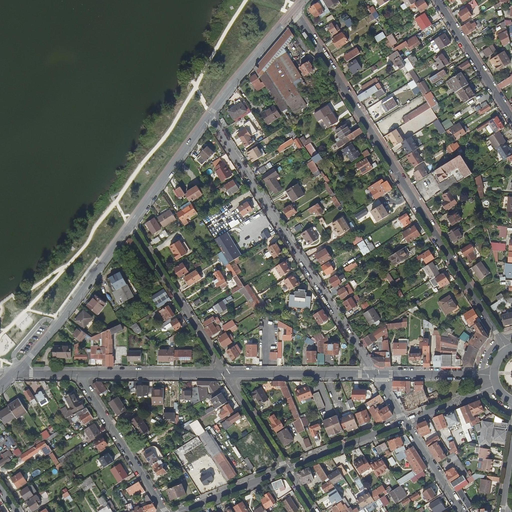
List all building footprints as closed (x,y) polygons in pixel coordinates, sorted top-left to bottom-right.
[(311,14),(313,13),(326,5),(322,0),(320,0),(318,1),(319,3),(316,5),(313,7),(311,9),(309,11),(311,14)] [(422,0),(415,4),(415,3),(411,6),(412,8),(416,6),(420,13),(425,11),(424,10),(427,7),(422,0)] [(474,7),(470,2),(468,4),(461,8),(457,11),(464,21),(471,16),(470,14),(472,13),(470,10),(474,7)] [(321,19),(331,13),(326,5),(313,13),(316,18),(319,16),(321,19)] [(367,7),(372,14),(375,12),(376,11),(373,7),(370,8),(369,6),(367,7)] [(432,25),(424,14),(420,16),(414,20),(410,23),(417,34),(422,31),(429,27),(432,25)] [(325,19),(329,25),(335,21),(332,15),(325,19)] [(343,22),(348,29),(354,25),(349,18),(343,22)] [(501,34),(504,33),(502,23),(505,22),(504,21),(500,24),(501,30),(496,32),(497,35),(500,33),(501,34)] [(461,28),(466,36),(474,31),(473,29),(476,26),(474,23),(471,26),(469,23),(461,28)] [(335,29),(332,24),(327,27),(325,29),(327,34),(330,32),(333,37),(340,32),(338,27),(335,29)] [(292,34),(288,29),(254,69),(265,85),(272,96),(282,112),(301,100),(296,91),(299,88),(300,88),(305,84),(301,77),(283,50),(292,58),(299,49),(297,46),(299,44),(293,39),(294,38),(295,38),(296,37),(304,50),(306,51),(309,50),(299,34),(296,31),(292,34)] [(504,47),(510,44),(510,43),(507,31),(504,33),(501,34),(500,33),(497,35),(500,40),(504,47)] [(386,38),(383,32),(374,38),(377,43),(386,38)] [(347,43),(342,34),(331,40),(333,44),(335,43),(338,49),(347,43)] [(449,43),(444,34),(433,41),(437,47),(439,50),(449,43)] [(389,36),(386,38),(388,40),(392,48),(393,49),(396,47),(394,45),(396,43),(391,35),(389,36)] [(434,49),(437,47),(433,41),(431,37),(426,41),(428,44),(431,43),(434,49)] [(392,48),(388,40),(386,42),(387,44),(386,45),(389,50),(390,49),(394,54),(396,53),(394,49),(393,49),(392,48)] [(394,49),(396,53),(406,47),(407,49),(410,48),(411,50),(418,45),(415,42),(413,43),(411,40),(404,45),(403,43),(394,49)] [(482,52),(486,58),(496,52),(492,46),(482,52)] [(344,57),(347,62),(361,53),(358,48),(344,57)] [(511,63),(504,52),(490,61),(492,65),(495,64),(497,66),(496,67),(498,71),(511,63)] [(394,54),(387,58),(391,64),(394,62),(399,59),(396,53),(394,54)] [(439,70),(448,64),(441,53),(434,57),(438,63),(435,64),(439,70)] [(418,64),(412,54),(407,57),(413,66),(418,64)] [(412,70),(415,69),(413,66),(407,57),(401,61),(405,67),(408,73),(412,70)] [(405,67),(401,61),(399,59),(394,62),(397,67),(399,71),(405,67)] [(348,66),(354,75),(362,70),(356,61),(348,66)] [(312,67),(309,62),(300,67),(303,72),(301,73),(303,77),(305,76),(313,71),(312,68),(312,67)] [(470,66),(467,62),(455,69),(458,74),(470,66)] [(265,85),(254,69),(248,76),(257,90),(265,85)] [(446,76),(443,71),(429,80),(432,84),(446,76)] [(457,92),(468,85),(460,73),(450,80),(457,92)] [(511,74),(511,75),(511,76),(497,85),(500,89),(511,81),(511,74)] [(420,82),(415,75),(411,77),(414,81),(416,85),(420,82)] [(364,92),(379,83),(377,79),(376,78),(362,87),(364,92)] [(454,93),(457,92),(450,80),(446,82),(451,90),(452,89),(454,93)] [(429,92),(422,81),(420,82),(416,85),(417,86),(419,90),(422,95),(423,96),(425,95),(425,94),(429,92)] [(358,97),(361,102),(375,93),(376,95),(375,95),(378,99),(386,95),(382,89),(379,91),(377,88),(381,86),(379,83),(365,93),(358,97)] [(465,103),(475,97),(468,85),(457,92),(465,103)] [(431,99),(428,94),(425,95),(423,96),(428,104),(431,108),(435,106),(431,99)] [(388,113),(398,107),(392,98),(383,104),(388,113)] [(306,106),(301,100),(282,112),(282,113),(288,109),(290,108),(294,114),(306,106)] [(244,102),(241,103),(228,112),(233,120),(245,113),(247,115),(251,113),(244,102)] [(403,119),(406,124),(431,108),(428,104),(403,119)] [(440,108),(438,104),(435,106),(431,108),(433,112),(440,108)] [(491,109),(489,104),(488,105),(482,109),(481,109),(481,110),(483,114),(491,109)] [(281,117),(274,107),(261,115),(268,125),(281,117)] [(316,115),(319,121),(322,120),(330,115),(326,108),(316,115)] [(288,109),(282,113),(289,123),(294,119),(288,109)] [(430,115),(434,122),(438,120),(433,112),(430,115)] [(256,120),(251,113),(247,115),(252,122),(256,120)] [(338,122),(332,113),(330,115),(322,120),(328,128),(338,122)] [(387,116),(379,121),(381,125),(389,120),(387,116)] [(496,133),(498,132),(503,128),(497,118),(489,122),(488,121),(476,129),(478,132),(488,126),(488,125),(490,124),(496,133)] [(256,132),(250,121),(248,119),(242,123),(243,125),(245,128),(237,133),(242,141),(246,148),(254,143),(250,136),(256,132)] [(434,122),(438,128),(437,129),(441,135),(445,132),(442,126),(438,120),(434,122)] [(449,121),(442,126),(445,132),(448,130),(450,129),(449,128),(451,126),(449,121)] [(335,132),(341,140),(352,134),(346,125),(335,132)] [(455,126),(450,129),(456,138),(461,135),(462,137),(466,135),(459,125),(456,127),(455,126)] [(338,148),(362,133),(360,128),(352,134),(341,140),(336,143),(338,148)] [(388,134),(394,146),(404,141),(398,129),(388,134)] [(505,144),(505,143),(498,132),(496,133),(488,138),(495,150),(505,144)] [(299,139),(297,136),(280,146),(276,148),(279,153),(283,150),(283,149),(294,141),(299,148),(303,146),(299,139)] [(303,136),(299,139),(303,146),(304,147),(313,142),(310,138),(306,140),(303,136)] [(409,154),(419,147),(411,136),(401,142),(409,154)] [(352,144),(343,150),(345,152),(343,153),(344,156),(348,154),(350,156),(349,156),(352,162),(359,158),(358,156),(360,155),(357,150),(356,151),(352,144)] [(456,149),(453,144),(448,147),(451,152),(456,149)] [(511,156),(505,144),(495,150),(502,161),(507,158),(511,156)] [(312,158),(317,156),(310,145),(305,147),(312,158)] [(214,154),(207,147),(196,159),(203,166),(214,154)] [(263,156),(257,147),(247,154),(253,163),(263,156)] [(415,167),(425,161),(418,149),(407,156),(409,160),(410,160),(412,163),(415,167)] [(322,159),(319,154),(317,156),(312,158),(311,159),(312,159),(313,161),(315,164),(322,159)] [(467,167),(460,155),(433,172),(445,191),(472,174),(467,167)] [(365,174),(377,167),(375,163),(371,165),(366,159),(359,163),(365,174)] [(315,164),(313,161),(309,164),(307,165),(313,174),(314,174),(319,170),(315,164)] [(227,171),(229,170),(225,165),(224,166),(222,163),(215,167),(217,171),(216,172),(223,182),(231,177),(227,171)] [(265,171),(266,171),(273,167),(270,163),(267,165),(264,167),(258,171),(260,175),(265,171)] [(278,170),(275,165),(273,167),(266,171),(265,171),(267,174),(263,176),(273,191),(274,190),(276,194),(282,189),(275,177),(279,174),(276,171),(278,170)] [(417,171),(422,179),(432,173),(427,165),(417,171)] [(322,172),(320,173),(321,175),(326,182),(329,180),(327,176),(326,177),(322,172)] [(382,196),(392,190),(387,182),(384,183),(382,180),(368,188),(375,200),(382,196)] [(231,195),(241,188),(238,184),(236,185),(233,181),(225,186),(228,191),(231,195)] [(212,182),(208,185),(213,192),(217,189),(212,182)] [(333,194),(326,182),(324,183),(323,184),(330,196),(331,195),(333,194)] [(297,184),(287,190),(294,202),(305,196),(297,184)] [(185,195),(189,202),(191,200),(192,201),(202,195),(196,187),(187,193),(187,194),(185,195)] [(185,195),(181,188),(177,191),(178,192),(181,198),(185,195)] [(340,197),(337,192),(333,194),(335,196),(341,205),(344,204),(341,200),(342,200),(340,197)] [(448,200),(446,201),(442,204),(446,210),(456,204),(449,192),(445,195),(448,200)] [(337,207),(341,205),(335,196),(333,198),(332,199),(337,207)] [(252,210),(248,203),(239,208),(243,216),(252,210)] [(297,207),(295,203),(284,210),(284,211),(282,212),(284,215),(286,214),(288,218),(296,213),(293,209),(297,207)] [(318,204),(309,210),(311,213),(315,211),(318,216),(324,213),(318,204)] [(192,205),(177,215),(184,226),(189,224),(186,220),(197,213),(192,205)] [(388,216),(382,205),(371,211),(378,222),(388,216)] [(485,235),(488,233),(488,230),(487,226),(486,225),(483,210),(481,211),(481,213),(480,214),(485,232),(485,234),(485,235)] [(171,211),(158,219),(164,228),(177,221),(171,211)] [(461,219),(456,211),(447,217),(452,225),(461,219)] [(409,218),(407,214),(399,219),(401,223),(404,221),(406,225),(409,223),(407,219),(409,218)] [(161,229),(154,218),(146,223),(153,234),(161,229)] [(349,229),(343,218),(333,224),(336,230),(339,228),(343,233),(349,229)] [(232,229),(240,224),(238,220),(229,225),(232,229)] [(420,235),(415,226),(402,234),(408,242),(420,235)] [(508,227),(501,226),(499,237),(507,238),(508,227)] [(305,238),(307,242),(309,244),(318,239),(311,227),(301,234),(304,239),(305,238)] [(454,243),(462,238),(459,232),(461,230),(459,227),(448,233),(454,243)] [(216,234),(218,237),(223,235),(225,233),(223,229),(216,233),(216,234)] [(265,241),(271,237),(267,231),(261,234),(265,241)] [(240,257),(225,233),(223,235),(238,258),(240,257)] [(351,239),(355,245),(363,239),(358,233),(351,239)] [(223,235),(218,237),(233,261),(238,258),(223,235)] [(218,237),(214,240),(221,252),(227,261),(229,264),(233,261),(218,237)] [(129,239),(124,245),(143,274),(151,269),(132,238),(129,239)] [(365,255),(370,252),(366,246),(363,240),(362,241),(365,246),(361,248),(365,255)] [(169,247),(172,251),(174,250),(176,254),(174,254),(177,260),(187,253),(179,241),(169,247)] [(491,244),(492,250),(497,251),(505,251),(505,245),(505,242),(501,242),(501,245),(491,244)] [(368,245),(366,246),(370,252),(375,249),(372,243),(370,244),(368,245)] [(282,253),(276,244),(269,248),(270,251),(265,254),(266,256),(271,253),(273,255),(275,258),(282,253)] [(470,262),(476,259),(472,253),(475,251),(470,245),(461,250),(465,257),(467,256),(470,262)] [(411,254),(406,247),(389,258),(394,265),(411,254)] [(316,255),(322,264),(331,258),(325,249),(316,255)] [(434,258),(429,251),(421,255),(426,263),(434,258)] [(227,261),(221,252),(217,255),(220,259),(221,262),(223,264),(224,267),(229,264),(227,261)] [(238,258),(233,261),(229,264),(230,265),(236,275),(239,280),(243,277),(235,264),(240,262),(238,258)] [(287,264),(285,260),(275,267),(281,276),(290,271),(286,265),(287,264)] [(334,271),(328,262),(321,267),(327,276),(334,271)] [(435,266),(432,262),(424,267),(432,279),(440,274),(438,271),(439,270),(436,265),(435,266)] [(481,263),(472,268),(477,276),(478,275),(481,281),(489,276),(481,263)] [(179,278),(188,272),(187,271),(189,270),(187,268),(186,268),(183,264),(174,269),(179,278)] [(352,265),(352,264),(344,268),(347,272),(354,268),(352,265)] [(231,273),(234,277),(236,275),(230,265),(227,267),(230,273),(231,273)] [(128,277),(124,270),(110,278),(112,283),(109,285),(111,288),(114,287),(121,299),(117,301),(119,304),(134,297),(124,279),(128,277)] [(202,278),(196,270),(184,278),(189,286),(202,278)] [(219,270),(214,273),(218,279),(220,282),(215,285),(217,288),(219,286),(226,282),(219,270)] [(389,273),(385,275),(387,279),(393,287),(399,283),(402,281),(399,278),(394,281),(389,273)] [(449,282),(443,273),(435,278),(437,281),(440,286),(441,287),(449,282)] [(238,290),(244,287),(239,280),(236,275),(234,277),(233,277),(239,286),(231,291),(233,294),(238,290)] [(290,290),(300,284),(298,281),(297,281),(293,275),(284,281),(290,290)] [(336,290),(340,288),(338,285),(345,281),(342,276),(338,278),(336,275),(329,280),(334,287),(330,290),(331,293),(336,290)] [(387,279),(385,275),(378,280),(380,284),(387,279)] [(340,288),(336,290),(337,292),(347,286),(349,285),(347,283),(340,288)] [(251,299),(255,296),(248,285),(244,287),(247,292),(251,299)] [(337,292),(338,293),(342,300),(352,293),(347,286),(337,292)] [(111,288),(117,301),(121,299),(114,287),(111,288)] [(247,292),(244,287),(238,290),(241,295),(247,292)] [(305,292),(306,290),(299,289),(299,291),(295,291),(295,296),(291,296),(290,306),(309,308),(310,299),(306,298),(307,292),(305,292)] [(171,300),(164,290),(152,297),(159,308),(171,300)] [(249,300),(251,299),(247,292),(243,295),(247,301),(249,300)] [(357,295),(351,298),(344,303),(349,311),(356,306),(355,305),(360,302),(360,301),(360,300),(357,295)] [(256,297),(255,296),(251,299),(253,302),(259,310),(266,306),(265,303),(261,306),(259,302),(260,300),(258,296),(256,297)] [(456,308),(449,296),(438,302),(446,314),(456,308)] [(506,302),(505,297),(504,298),(498,301),(489,307),(492,311),(506,302)] [(105,305),(98,298),(89,307),(97,314),(105,305)] [(253,302),(251,299),(249,300),(251,303),(250,304),(255,312),(259,310),(253,302)] [(222,301),(214,306),(217,310),(219,313),(227,308),(222,301)] [(419,310),(416,305),(408,310),(408,311),(414,314),(419,310)] [(165,321),(174,315),(168,306),(160,312),(165,321)] [(380,319),(373,308),(364,314),(371,325),(380,319)] [(478,316),(473,309),(467,312),(470,315),(465,318),(470,326),(471,328),(471,327),(470,325),(477,322),(475,318),(478,316)] [(328,318),(323,310),(314,316),(319,324),(328,318)] [(93,318),(85,312),(76,322),(84,328),(93,318)] [(155,312),(146,318),(148,321),(157,315),(155,312)] [(504,325),(511,324),(508,314),(501,315),(504,325)] [(175,316),(164,323),(159,327),(160,330),(164,327),(167,331),(173,327),(176,331),(182,327),(175,316)] [(216,321),(219,319),(218,317),(215,319),(213,317),(204,323),(206,326),(215,320),(216,321)] [(386,324),(386,329),(407,327),(407,319),(402,320),(401,320),(401,322),(386,324)] [(292,333),(292,329),(277,320),(277,323),(277,325),(277,326),(289,329),(289,335),(283,335),(283,340),(291,340),(291,335),(292,335),(292,333)] [(204,329),(210,337),(218,332),(213,323),(204,329)] [(478,323),(474,326),(471,327),(471,328),(470,328),(473,332),(474,333),(476,334),(468,344),(479,350),(482,345),(489,338),(479,323),(478,323)] [(128,330),(138,335),(142,332),(137,324),(128,330)] [(377,339),(387,333),(386,329),(386,324),(371,333),(365,337),(360,340),(365,348),(377,340),(377,339)] [(106,359),(106,367),(112,367),(113,340),(112,340),(110,337),(121,332),(121,326),(110,330),(106,332),(106,337),(106,353),(106,359)] [(87,334),(79,328),(74,335),(82,341),(87,334)] [(361,332),(365,337),(371,333),(367,328),(361,332)] [(102,366),(102,367),(106,367),(106,359),(106,353),(104,352),(104,337),(106,337),(106,332),(91,338),(91,340),(100,339),(100,346),(100,351),(100,354),(104,354),(104,359),(102,359),(102,366)] [(224,347),(232,342),(231,340),(233,339),(230,334),(228,336),(226,333),(218,338),(224,347)] [(464,333),(459,339),(466,343),(471,337),(464,333)] [(466,343),(468,344),(476,334),(474,333),(471,337),(466,343)] [(315,339),(317,342),(324,338),(322,334),(315,339)] [(329,344),(329,335),(324,338),(317,342),(317,344),(317,350),(317,354),(325,354),(339,354),(339,345),(329,344)] [(380,367),(391,367),(387,337),(382,337),(382,339),(383,351),(380,352),(375,353),(375,357),(373,357),(371,354),(369,355),(375,364),(380,367)] [(441,355),(456,355),(460,342),(446,338),(441,337),(441,355)] [(393,355),(407,355),(407,343),(399,344),(393,344),(393,355)] [(463,367),(473,367),(477,356),(479,350),(468,344),(466,343),(464,347),(469,350),(467,352),(469,353),(465,360),(464,360),(463,367)] [(75,345),(75,359),(91,359),(91,354),(91,353),(87,353),(87,355),(85,355),(80,355),(77,355),(77,344),(75,345)] [(71,345),(53,345),(54,357),(62,357),(62,359),(68,359),(67,357),(71,357),(71,345)] [(256,356),(256,345),(247,345),(247,357),(256,356)] [(417,360),(421,359),(421,356),(423,356),(423,347),(420,347),(420,353),(420,354),(413,354),(409,354),(409,360),(413,360),(414,360),(417,360)] [(159,361),(174,361),(174,360),(174,351),(174,348),(170,348),(170,350),(159,350),(159,361)] [(236,353),(234,349),(226,354),(231,362),(239,357),(238,356),(240,354),(238,351),(236,353)] [(141,352),(127,351),(127,362),(141,362),(141,352)] [(174,351),(174,360),(185,360),(185,362),(187,362),(187,360),(190,360),(190,351),(174,351)] [(316,362),(316,352),(308,352),(307,352),(307,358),(308,358),(308,362),(316,362)] [(451,367),(460,367),(460,359),(456,355),(441,355),(441,367),(451,367)] [(44,382),(40,382),(47,394),(51,392),(44,382)] [(92,385),(98,396),(103,392),(100,387),(103,385),(100,382),(97,382),(92,385)] [(219,388),(216,382),(197,382),(197,389),(197,403),(205,399),(205,386),(207,386),(211,392),(213,392),(219,388)] [(285,382),(274,382),(274,387),(279,387),(284,398),(286,402),(288,400),(292,398),(285,382)] [(424,389),(424,382),(415,382),(415,389),(413,389),(413,391),(410,390),(410,382),(407,382),(393,382),(393,383),(393,392),(403,408),(404,408),(406,412),(409,412),(430,404),(424,389)] [(148,386),(138,386),(135,386),(135,387),(135,389),(135,392),(138,392),(138,396),(148,396),(148,386)] [(312,394),(309,387),(296,392),(300,402),(313,397),(312,394)] [(197,403),(197,389),(191,388),(191,392),(182,392),(182,400),(185,400),(189,400),(189,404),(189,408),(197,403)] [(164,404),(164,389),(152,389),(152,396),(152,404),(164,404)] [(261,406),(268,401),(261,389),(253,393),(253,394),(252,395),(255,399),(256,398),(261,406)] [(37,403),(29,390),(24,393),(30,402),(32,401),(35,405),(37,403)] [(42,406),(49,402),(42,390),(38,392),(39,393),(35,395),(42,406)] [(217,409),(227,402),(220,390),(209,396),(216,408),(217,409)] [(368,391),(353,390),(353,399),(366,399),(366,396),(371,396),(371,393),(368,391)] [(312,394),(313,397),(318,410),(325,407),(319,392),(312,394)] [(80,404),(74,393),(66,398),(74,413),(85,407),(82,403),(80,404)] [(375,405),(383,400),(380,395),(364,404),(367,409),(372,406),(375,405)] [(110,403),(118,416),(126,411),(118,398),(110,403)] [(229,405),(236,401),(234,398),(227,402),(229,404),(224,407),(226,410),(219,414),(222,419),(233,411),(229,405)] [(292,398),(288,400),(296,420),(300,419),(299,417),(292,398)] [(19,399),(8,405),(9,407),(16,417),(17,419),(27,412),(23,405),(19,399)] [(296,420),(288,400),(286,402),(290,413),(291,413),(294,420),(296,420)] [(351,400),(347,401),(348,402),(351,412),(355,410),(351,400)] [(471,428),(475,426),(482,422),(480,417),(477,418),(476,416),(484,412),(480,402),(469,406),(475,421),(469,423),(471,428)] [(393,415),(387,407),(379,412),(377,409),(374,410),(372,406),(367,409),(377,425),(380,424),(393,415)] [(475,421),(469,406),(458,410),(456,411),(460,423),(462,427),(465,435),(469,434),(468,431),(469,430),(471,428),(469,423),(475,421)] [(9,407),(0,412),(0,417),(4,425),(16,417),(9,407)] [(94,419),(87,408),(77,413),(85,425),(94,419)] [(62,411),(66,419),(70,417),(71,417),(74,415),(72,412),(69,413),(66,409),(62,411)] [(370,421),(366,411),(356,415),(360,425),(370,421)] [(444,416),(448,427),(448,428),(453,426),(456,425),(460,423),(456,411),(444,416)] [(164,419),(167,421),(169,421),(174,421),(174,413),(164,413),(164,419)] [(239,413),(221,424),(224,429),(230,426),(231,427),(238,423),(237,421),(242,418),(239,413)] [(342,429),(346,428),(356,424),(352,414),(338,420),(342,429)] [(148,429),(139,415),(130,421),(138,435),(148,429)] [(310,426),(305,415),(299,417),(300,419),(302,424),(304,428),(310,426)] [(322,421),(328,436),(332,435),(332,433),(338,431),(339,432),(342,430),(342,429),(338,420),(337,415),(322,421)] [(443,415),(434,418),(439,430),(448,427),(444,416),(443,415)] [(284,428),(279,421),(278,422),(274,416),(270,419),(273,425),(272,426),(276,433),(284,428)] [(505,443),(508,424),(502,423),(502,420),(500,419),(498,418),(495,417),(494,424),(482,422),(481,425),(480,425),(475,426),(476,433),(481,432),(480,437),(477,437),(479,445),(492,448),(493,440),(495,440),(495,442),(505,443)] [(302,424),(300,419),(294,423),(295,426),(297,426),(298,429),(296,430),(298,434),(305,431),(304,428),(302,424)] [(192,424),(191,424),(198,436),(205,432),(198,420),(192,424)] [(430,433),(426,422),(418,425),(416,429),(421,436),(421,437),(424,436),(427,435),(431,433),(430,433)] [(100,434),(94,424),(84,430),(90,440),(100,434)] [(190,432),(198,436),(191,424),(183,429),(190,432)] [(320,430),(318,425),(309,429),(313,438),(318,436),(316,431),(320,430)] [(286,447),(294,441),(287,429),(278,435),(286,447)] [(41,434),(42,436),(45,440),(51,437),(48,434),(46,430),(41,434)] [(202,442),(228,483),(237,476),(208,430),(205,432),(198,436),(202,441),(202,442)] [(58,432),(56,433),(51,437),(45,440),(46,441),(47,443),(59,435),(58,432)] [(198,436),(190,432),(182,438),(186,444),(198,436)] [(16,443),(10,435),(6,438),(12,446),(16,443)] [(423,472),(427,469),(413,447),(406,452),(404,447),(410,443),(406,435),(389,442),(393,452),(397,451),(399,456),(396,457),(399,464),(407,459),(414,469),(411,471),(412,472),(396,482),(399,486),(411,479),(417,475),(423,472)] [(45,440),(42,436),(40,437),(41,439),(33,444),(35,447),(45,440)] [(202,441),(198,436),(186,444),(176,451),(179,456),(202,442),(202,441)] [(434,439),(426,444),(428,448),(437,443),(440,441),(438,436),(434,439)] [(103,438),(95,443),(101,452),(105,449),(104,447),(108,445),(103,438)] [(44,448),(48,455),(53,452),(52,451),(47,443),(46,441),(25,454),(29,459),(38,453),(37,452),(44,448)] [(453,454),(454,453),(458,451),(454,442),(449,444),(452,451),(453,454)] [(384,443),(375,449),(379,455),(388,449),(384,443)] [(428,448),(438,463),(446,458),(437,443),(428,448)] [(71,457),(84,449),(81,445),(64,456),(67,460),(71,457)] [(145,455),(152,465),(159,461),(160,460),(164,458),(157,448),(156,448),(155,447),(154,447),(152,447),(144,452),(145,455)] [(478,459),(484,460),(488,460),(490,451),(480,449),(478,459)] [(0,461),(0,466),(10,460),(9,458),(12,455),(9,451),(3,455),(5,458),(0,461)] [(449,456),(448,457),(449,459),(451,458),(456,466),(457,465),(459,468),(460,467),(468,479),(470,478),(461,464),(456,456),(454,453),(453,454),(451,455),(449,456)] [(114,462),(109,454),(99,460),(104,468),(114,462)] [(67,460),(64,456),(58,460),(60,464),(67,460)] [(186,461),(183,456),(178,458),(182,465),(182,466),(187,463),(186,461)] [(73,462),(71,457),(67,460),(60,464),(63,469),(73,462)] [(244,460),(250,470),(254,467),(247,457),(244,460)] [(392,457),(388,459),(392,466),(396,463),(392,457)] [(359,460),(357,461),(364,472),(371,467),(365,458),(361,460),(362,461),(360,462),(359,460)] [(346,459),(342,461),(346,468),(351,466),(346,459)] [(152,465),(150,467),(153,471),(155,470),(158,475),(161,473),(163,474),(167,471),(160,460),(159,461),(152,465)] [(491,473),(493,461),(491,461),(488,460),(484,460),(482,472),(491,473)] [(364,472),(357,461),(354,464),(355,465),(360,474),(364,472)] [(380,468),(376,462),(370,465),(375,472),(378,477),(383,474),(380,468)] [(119,483),(128,477),(120,465),(111,470),(119,483)] [(319,465),(313,467),(323,482),(328,479),(328,477),(319,465)] [(454,468),(445,474),(454,488),(466,480),(464,476),(460,478),(454,468)] [(314,480),(309,469),(299,473),(298,476),(303,485),(308,483),(309,484),(312,482),(312,481),(314,480)] [(338,471),(329,476),(335,485),(344,479),(338,471)] [(425,476),(423,472),(417,475),(411,479),(414,484),(425,476)] [(27,482),(21,473),(12,478),(18,488),(27,482)] [(204,485),(214,479),(210,473),(200,478),(204,485)] [(461,489),(475,481),(472,476),(470,478),(468,479),(466,480),(454,488),(468,510),(472,507),(461,489)] [(499,482),(500,478),(488,476),(487,480),(482,480),(480,493),(490,495),(492,481),(499,482)] [(91,477),(80,484),(82,487),(88,483),(89,485),(91,484),(90,482),(93,480),(91,477)] [(281,479),(272,483),(274,490),(283,486),(281,479)] [(96,485),(93,480),(90,482),(91,484),(89,485),(88,483),(82,487),(85,492),(96,485)] [(145,492),(139,482),(137,483),(131,487),(127,490),(130,495),(140,489),(142,493),(142,494),(143,494),(145,492)] [(171,500),(186,494),(182,484),(180,484),(179,482),(172,485),(173,487),(167,489),(171,500)] [(331,490),(333,492),(336,490),(333,486),(331,482),(321,488),(325,493),(331,490)] [(70,495),(71,497),(80,491),(77,486),(68,492),(70,495)] [(279,498),(288,494),(285,486),(276,489),(279,498)] [(382,486),(376,490),(381,498),(384,497),(382,493),(385,491),(385,489),(382,486)] [(25,500),(33,495),(28,487),(21,492),(25,500)] [(402,495),(397,488),(392,491),(389,493),(396,503),(404,498),(402,495)] [(437,496),(432,488),(423,493),(424,496),(423,497),(423,498),(424,500),(426,500),(427,500),(428,502),(437,496)] [(338,500),(340,502),(342,500),(342,499),(336,490),(333,492),(329,494),(331,497),(329,498),(333,503),(338,500)] [(376,490),(370,494),(373,499),(376,497),(378,500),(379,499),(381,498),(376,490)] [(68,492),(68,491),(62,495),(65,498),(68,503),(73,500),(71,497),(70,495),(68,492)] [(119,491),(117,493),(125,505),(128,503),(121,492),(120,493),(119,491)] [(277,502),(271,492),(265,495),(266,497),(261,500),(267,509),(277,502)] [(370,494),(369,493),(359,499),(359,500),(356,502),(360,507),(360,508),(364,505),(365,507),(366,506),(367,507),(375,502),(373,499),(370,494)] [(420,497),(417,493),(410,497),(413,501),(420,497)] [(36,495),(29,499),(31,501),(28,503),(27,504),(29,507),(30,507),(33,511),(39,506),(43,505),(40,501),(37,496),(36,495)] [(143,509),(144,511),(155,511),(156,510),(147,495),(144,497),(147,501),(148,503),(147,504),(148,505),(144,508),(143,509)] [(349,511),(359,511),(357,508),(353,511),(349,505),(351,503),(346,496),(342,499),(342,500),(346,506),(347,508),(349,511)] [(384,497),(381,498),(379,499),(384,507),(389,504),(384,496),(384,497)] [(107,503),(103,497),(98,500),(102,506),(103,505),(105,508),(109,506),(107,503)] [(290,497),(282,502),(288,511),(294,511),(298,510),(290,497)] [(411,502),(409,498),(402,503),(405,506),(411,502)] [(433,511),(441,511),(445,509),(439,499),(429,506),(433,511)] [(245,511),(248,511),(242,502),(234,507),(237,511),(245,511)] [(367,507),(369,511),(378,506),(375,502),(367,507)]
